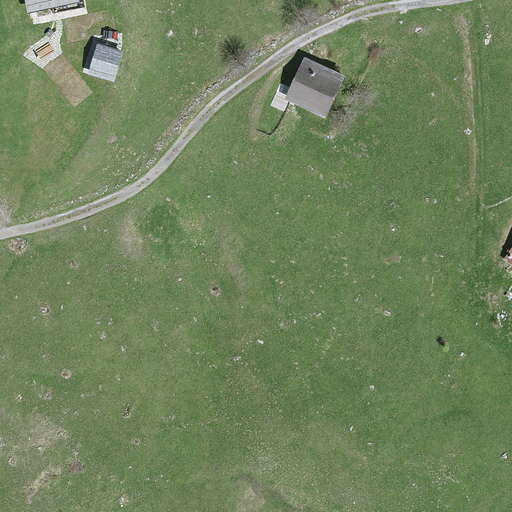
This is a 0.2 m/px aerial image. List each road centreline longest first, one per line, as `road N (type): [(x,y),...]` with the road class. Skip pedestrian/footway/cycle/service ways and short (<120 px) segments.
road 1 (track): [(0,234),(76,213),(150,176),(216,102),(292,45),(359,13),(445,0)]
road 2 (track): [(78,86),(66,135),(0,229)]
